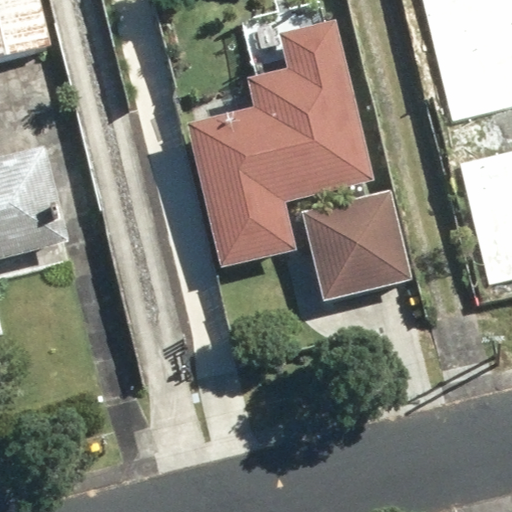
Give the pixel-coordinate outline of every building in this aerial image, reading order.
[(0,0),(0,66),(50,53),(35,0),(0,0)] [(511,0),(425,0),(453,0),(464,47),(476,104),(511,95),(511,0)] [(373,193),(339,28),(278,41),(287,83),(248,91),(255,123),(193,136),(223,279),(296,263),(286,211),(373,193)] [(0,277),(67,260),(41,162),(0,172),(0,277)] [(300,223),(322,311),(410,290),(388,202),(300,223)]
